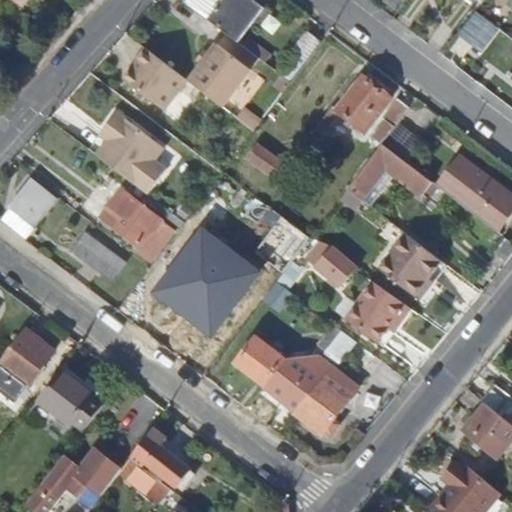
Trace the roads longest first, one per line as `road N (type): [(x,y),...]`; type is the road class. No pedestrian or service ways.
road 1 (residential): [(0,253),(334,509)]
road 2 (residential): [(334,509),(511,295)]
road 3 (residential): [(326,0),(511,142)]
road 4 (residential): [(121,0),(0,136)]
